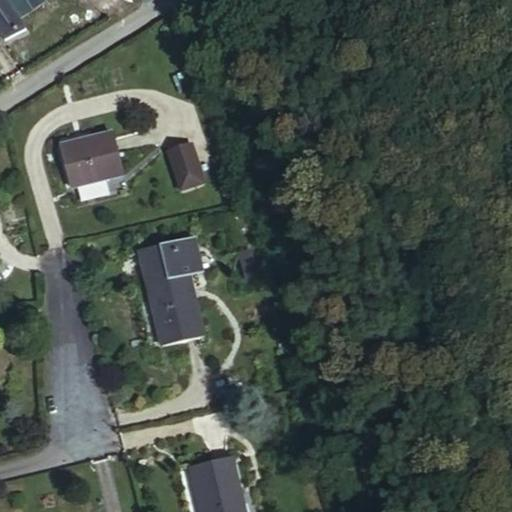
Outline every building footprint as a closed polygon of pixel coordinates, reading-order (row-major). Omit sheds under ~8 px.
[(0,0),(0,9),(11,3),(8,0),(0,0)] [(20,17),(45,0),(8,0),(11,3),(20,17)] [(0,29),(6,39),(26,26),(20,17),(11,3),(0,9),(0,29)] [(63,146),(73,185),(124,172),(115,133),(63,146)] [(167,152),(180,193),(207,184),(195,143),(167,152)] [(142,251),(150,281),(189,272),(203,269),(195,238),(142,251)] [(189,272),(150,281),(166,344),(205,335),(189,272)] [(195,467),(205,511),(247,511),(234,458),(195,467)]
